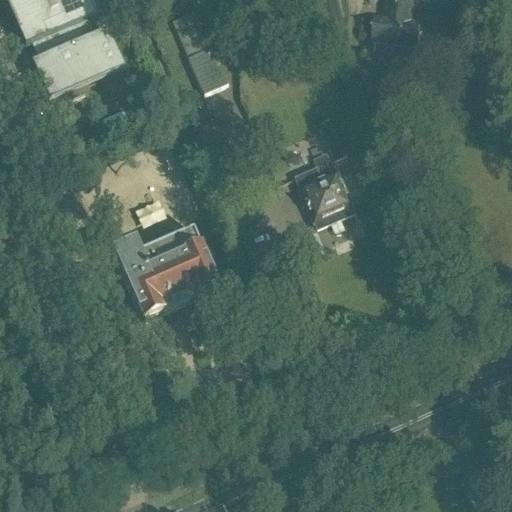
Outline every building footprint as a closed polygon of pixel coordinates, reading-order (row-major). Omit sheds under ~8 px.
[(99,21),(89,0),(0,0),(0,1),(23,54),(29,51),(37,68),(30,71),(47,109),(122,77),(105,38),(98,41),(91,25),(99,21)] [(411,0),(386,0),(384,24),(375,23),(372,47),(414,51),(417,29),(409,28),(411,0)] [(209,55),(188,64),(189,66),(204,101),(225,92),(228,91),(212,54),(209,55)] [(216,120),(194,130),(196,136),(199,143),(222,132),(216,120)] [(332,128),(318,135),(333,167),(347,160),(332,128)] [(297,193),(315,235),(354,217),(337,176),(335,176),(331,167),(329,167),(326,159),(312,165),(316,174),(295,184),(299,192),(297,193)] [(248,197),(243,186),(233,190),(237,201),(248,197)] [(217,296),(209,278),(190,238),(172,246),(170,242),(155,249),(156,252),(133,263),(128,253),(111,261),(141,330),(142,329),(149,333),(159,328),(161,321),(197,305),(204,308),(214,304),(216,297),(217,296)]
